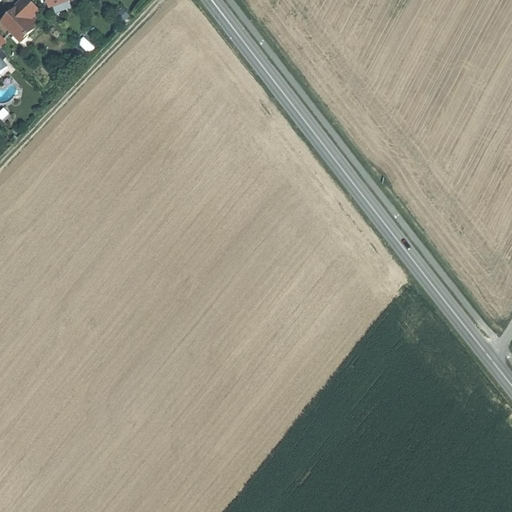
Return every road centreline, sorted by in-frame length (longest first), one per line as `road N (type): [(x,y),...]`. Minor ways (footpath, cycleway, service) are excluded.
road 1 (secondary): [(213,0),(511,384)]
road 2 (track): [(0,163),(159,0)]
